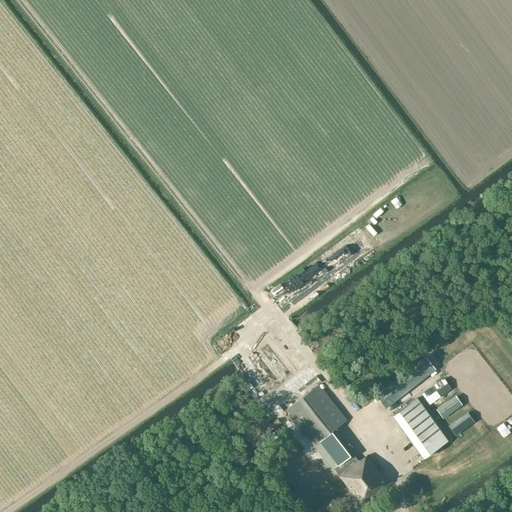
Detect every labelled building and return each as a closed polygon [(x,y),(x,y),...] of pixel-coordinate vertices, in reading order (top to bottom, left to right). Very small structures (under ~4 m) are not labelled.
[(435,370),(426,358),(376,397),(385,409),(435,370)] [(318,384),(285,410),(313,445),(320,441),(338,465),(334,468),(339,475),(338,475),(361,505),(388,483),(366,455),(356,463),(344,448),(332,431),(347,420),(318,384)] [(454,395),(441,405),(448,414),(461,405),(454,395)] [(417,398),(393,415),(423,457),(447,440),(417,398)] [(466,412),(448,425),(455,435),(473,421),(466,412)] [(296,445),(283,455),(289,462),(302,453),(296,445)]
